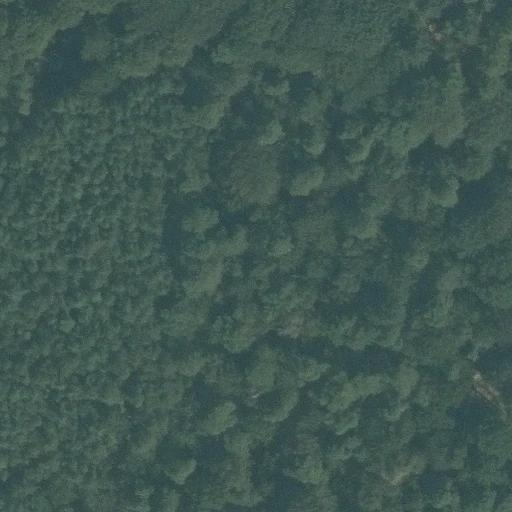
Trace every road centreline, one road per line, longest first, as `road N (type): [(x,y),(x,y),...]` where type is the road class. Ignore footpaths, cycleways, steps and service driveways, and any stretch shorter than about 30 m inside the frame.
road 1 (track): [(315,0),(378,40),(453,142),(511,249)]
road 2 (track): [(0,133),(18,121),(62,0)]
road 3 (track): [(453,142),(511,34)]
